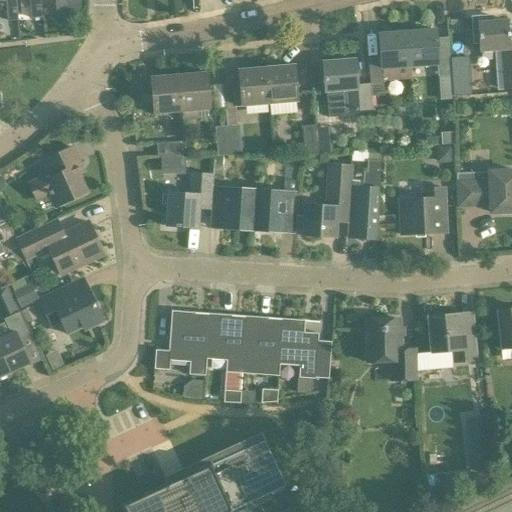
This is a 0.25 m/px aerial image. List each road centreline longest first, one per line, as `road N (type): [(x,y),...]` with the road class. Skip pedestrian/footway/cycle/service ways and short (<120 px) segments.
road 1 (residential): [(511,273),(401,284),(136,270)]
road 2 (residential): [(104,46),(328,0)]
road 3 (residential): [(0,419),(124,356),(136,270)]
road 4 (residential): [(136,270),(119,141),(88,63)]
